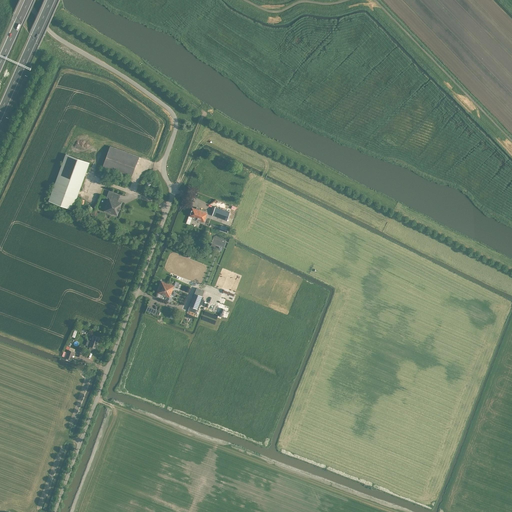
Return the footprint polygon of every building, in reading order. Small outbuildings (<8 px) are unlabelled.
[(131,176),(138,155),(109,144),(102,165),(131,176)] [(49,199),(72,208),(89,161),(66,152),(49,199)] [(115,191),(109,189),(106,196),(108,197),(106,204),(110,205),(108,210),(117,214),(122,200),(113,197),(115,191)] [(93,203),(90,208),(98,212),(101,207),(93,203)] [(191,205),(188,214),(196,217),(196,218),(203,221),(204,221),(205,218),(207,211),(191,205)] [(215,205),(212,213),(213,214),(218,215),(227,219),(230,210),(225,208),(215,205)] [(214,236),(210,247),(212,248),(213,247),(214,247),(216,242),(223,245),(225,240),(214,236)] [(173,287),(174,284),(161,279),(157,291),(169,296),(170,292),(171,292),(173,287)] [(202,294),(194,291),(189,304),(197,307),(202,294)] [(99,336),(93,334),(91,339),(87,338),(86,343),(90,344),(88,348),(93,350),(94,346),(95,346),(99,336)] [(66,354),(65,356),(71,358),(74,350),(68,348),(67,352),(66,354)]
